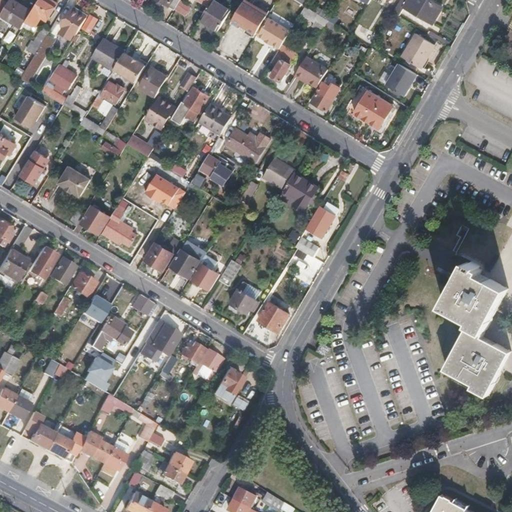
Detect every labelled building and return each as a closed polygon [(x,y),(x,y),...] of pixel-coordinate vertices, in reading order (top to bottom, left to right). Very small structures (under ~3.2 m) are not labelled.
[(0,0),(0,17),(1,16),(8,4),(1,0),(0,0)] [(1,16),(22,29),(26,22),(33,11),(14,0),(10,0),(8,4),(1,16)] [(57,4),(49,0),(40,0),(33,11),(26,22),(34,27),(41,17),(47,21),(57,4)] [(157,0),(174,10),(175,10),(180,1),(180,0),(157,0)] [(212,0),(209,7),(200,21),(217,31),(230,9),(215,0),(212,0)] [(393,12),(399,16),(404,7),(433,24),(442,8),(428,0),(400,0),(396,9),(393,12)] [(191,7),(180,1),(175,10),(186,17),(191,7)] [(257,33),(266,19),(267,17),(243,3),(232,21),(255,35),(257,33)] [(383,16),(389,20),(393,12),(396,9),(390,5),(383,16)] [(315,12),(306,6),(301,14),(315,22),(312,27),(322,32),(326,26),(329,21),(318,14),(315,12)] [(76,34),(77,35),(88,18),(73,9),(58,33),(71,41),(76,34)] [(318,14),(329,21),(333,14),(324,9),(323,11),(321,9),(318,14)] [(91,15),(82,29),(90,34),(98,20),(91,15)] [(266,19),(257,33),(258,36),(269,18),(266,19)] [(272,44),(280,49),(282,45),(290,31),(269,18),(258,36),(265,40),(264,41),(271,46),(272,44)] [(333,30),(337,25),(329,21),(326,26),(333,30)] [(47,36),(51,30),(44,26),(32,46),(38,50),(47,36)] [(416,34),(402,56),(422,68),(436,45),(416,34)] [(47,36),(38,50),(47,55),(55,42),(47,36)] [(124,53),(125,51),(104,39),(92,58),(114,71),(114,70),(124,53)] [(282,81),(298,54),(282,45),(280,49),(272,62),(278,66),(272,75),(282,81)] [(372,47),(364,61),(370,65),(371,66),(380,51),(372,47)] [(47,55),(38,50),(25,71),(21,79),(29,84),(47,55)] [(146,67),(124,53),(114,70),(136,83),(146,67)] [(308,82),(318,88),(329,70),(307,57),(295,76),(302,81),(303,79),(308,82)] [(403,95),(416,74),(398,63),(385,84),(403,95)] [(42,92),(63,105),(67,98),(63,95),(66,90),(68,91),(77,75),(60,65),(51,80),(57,84),(53,90),(46,86),(42,92)] [(140,88),(156,98),(169,77),(153,67),(140,88)] [(14,75),(21,79),(25,71),(19,68),(14,75)] [(191,87),(197,78),(188,73),(182,82),(191,87)] [(102,96),(116,105),(125,91),(124,91),(124,88),(120,86),(117,87),(110,82),(102,96)] [(327,112),(341,89),(333,83),(331,87),(323,83),(312,102),(327,112)] [(77,85),(71,96),(79,101),(86,90),(77,85)] [(200,113),(210,98),(194,88),(185,103),(182,102),(164,132),(177,139),(184,128),(180,126),(187,115),(194,120),(199,112),(200,113)] [(354,114),(380,130),(395,106),(369,90),(354,114)] [(29,128),(43,106),(27,95),(13,118),(29,128)] [(97,97),(89,111),(95,114),(103,101),(97,97)] [(175,108),(160,99),(150,116),(157,120),(154,125),(162,129),(175,108)] [(221,135),(232,117),(211,103),(199,122),(221,135)] [(113,107),(100,127),(106,131),(119,111),(113,107)] [(81,124),(87,127),(94,132),(96,131),(103,135),(106,131),(100,127),(85,118),(81,124)] [(81,124),(75,133),(81,136),(87,127),(81,124)] [(227,144),(257,163),(271,139),(261,133),(257,141),(252,138),(254,135),(251,133),(250,136),(237,129),(227,144)] [(117,158),(126,143),(106,131),(103,135),(115,142),(112,145),(106,142),(102,149),(117,158)] [(10,156),(17,146),(0,135),(0,156),(4,159),(7,154),(10,156)] [(127,144),(141,152),(146,145),(132,137),(127,144)] [(34,151),(29,160),(30,161),(21,175),(35,184),(36,182),(41,174),(44,169),(49,161),(39,154),(34,151)] [(209,154),(199,169),(212,178),(222,162),(209,154)] [(295,172),(296,171),(275,158),(264,177),(285,190),(295,172)] [(80,196),(90,180),(68,166),(59,182),(65,187),(74,192),(80,196)] [(285,190),(284,191),(297,199),(294,204),(305,211),(320,187),(295,172),(285,190)] [(191,183),(197,187),(202,178),(196,175),(191,183)] [(252,182),(240,200),(247,204),(258,186),(252,182)] [(122,200),(110,218),(112,219),(104,232),(112,237),(111,239),(120,244),(122,242),(130,246),(137,235),(118,223),(126,210),(129,212),(132,208),(129,206),(129,205),(122,200)] [(325,209),(321,207),(308,229),(323,239),(340,210),(328,203),(325,209)] [(74,230),(79,233),(84,225),(99,235),(110,217),(92,206),(81,224),(79,222),(77,225),(74,230)] [(77,225),(79,222),(84,215),(78,211),(71,222),(77,225)] [(6,243),(14,230),(0,221),(0,246),(1,247),(3,242),(6,243)] [(298,248),(314,257),(320,248),(303,237),(297,247),(298,248)] [(177,255),(183,244),(174,238),(167,249),(175,254),(177,255)] [(190,279),(207,252),(188,240),(172,267),(190,279)] [(137,254),(144,259),(151,247),(144,243),(137,254)] [(164,271),(175,254),(167,249),(156,243),(145,260),(164,271)] [(27,259),(10,248),(7,254),(1,263),(0,265),(0,271),(14,280),(27,259)] [(38,253),(28,271),(39,277),(45,267),(47,269),(55,255),(46,249),(42,256),(38,253)] [(220,262),(228,267),(230,263),(222,258),(220,262)] [(64,286),(75,267),(61,259),(50,277),(64,286)] [(228,267),(219,281),(229,286),(242,266),(232,260),(230,263),(228,267)] [(471,321),(446,368),(475,384),(473,388),(488,395),(511,352),(483,337),(508,289),(480,274),(482,271),(478,269),(480,266),(472,262),(471,265),(466,262),(443,306),(471,321)] [(210,290),(220,274),(202,263),(193,279),(210,290)] [(70,288),(86,298),(96,283),(79,272),(70,288)] [(243,282),(230,303),(248,314),(252,307),(255,309),(260,301),(247,293),(250,286),(243,282)] [(112,305),(96,295),(85,313),(102,323),(112,305)] [(154,304),(140,295),(132,308),(146,316),(154,304)] [(69,301),(63,297),(53,313),(59,317),(69,301)] [(269,302),(258,320),(279,332),(290,315),(269,302)] [(110,317),(92,346),(100,350),(106,341),(108,343),(110,339),(123,346),(131,333),(122,327),(123,325),(110,317)] [(180,336),(158,323),(145,343),(139,353),(154,361),(160,352),(167,356),(180,336)] [(198,362),(205,350),(194,343),(191,347),(186,344),(180,354),(197,364),(198,362)] [(317,351),(326,356),(331,348),(322,343),(317,351)] [(12,356),(16,348),(11,345),(7,353),(12,356)] [(199,363),(198,362),(197,364),(191,373),(196,376),(197,375),(207,380),(212,371),(216,373),(223,363),(221,362),(222,359),(207,350),(199,363)] [(0,358),(0,370),(3,372),(11,357),(3,353),(0,358)] [(177,359),(171,356),(161,371),(167,375),(177,359)] [(11,357),(3,372),(11,377),(20,361),(11,357)] [(59,364),(53,361),(51,360),(43,373),(51,378),(59,364)] [(228,369),(213,393),(221,398),(225,392),(232,396),(243,378),(228,369)] [(0,408),(7,412),(16,396),(2,389),(0,392),(0,408)] [(17,397),(28,403),(32,395),(21,389),(17,397)] [(112,397),(108,395),(99,411),(107,415),(113,405),(116,399),(112,397)] [(17,397),(16,396),(7,412),(21,420),(29,404),(28,403),(17,397)] [(133,410),(116,399),(113,405),(130,415),(133,410)] [(234,404),(244,408),(246,403),(236,399),(234,404)] [(157,424),(140,414),(137,420),(146,425),(139,438),(148,442),(157,424)] [(37,426),(29,441),(45,450),(53,434),(37,426)] [(104,464),(113,448),(98,440),(100,438),(88,431),(78,450),(90,456),(104,464)] [(164,439),(152,433),(148,441),(160,447),(164,439)] [(71,443),(53,434),(45,450),(62,458),(71,443)] [(126,455),(113,448),(104,464),(118,471),(126,455)] [(152,456),(143,451),(136,464),(147,470),(151,463),(148,462),(152,456)] [(168,464),(185,473),(191,462),(174,453),(168,464)] [(168,464),(163,462),(158,470),(163,473),(162,475),(178,484),(185,473),(168,464)] [(142,475),(135,471),(128,485),(134,489),(142,475)] [(168,500),(173,492),(159,485),(155,493),(168,500)] [(240,488),(234,500),(251,509),(257,498),(256,497),(257,494),(252,492),(250,494),(240,488)] [(125,508),(131,511),(143,511),(149,501),(133,493),(125,508)] [(284,503),(268,493),(263,502),(279,511),(281,509),(284,503)] [(466,511),(467,509),(452,501),(452,500),(446,496),(445,497),(442,496),(433,511),(466,511)] [(249,511),(251,509),(234,500),(228,511),(230,511),(249,511)] [(149,501),(143,511),(165,511),(166,511),(149,501)] [(286,511),(293,511),(295,510),(284,503),(281,509),(286,511)]
